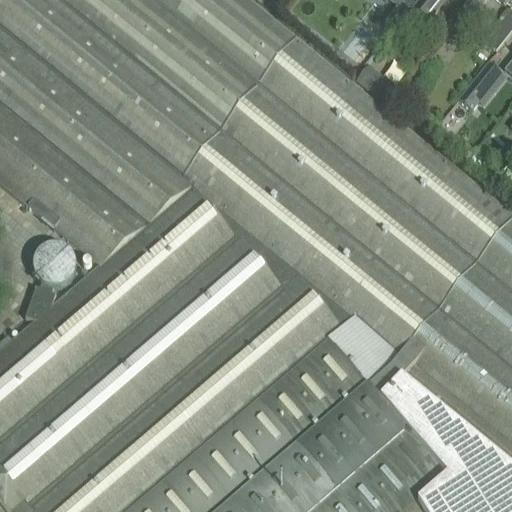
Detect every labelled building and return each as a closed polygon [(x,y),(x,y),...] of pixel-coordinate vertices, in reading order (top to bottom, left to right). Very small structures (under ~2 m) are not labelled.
[(0,0),(0,188),(100,270),(51,313),(56,299),(52,297),(53,294),(54,292),(57,292),(61,291),(63,290),(67,289),(70,285),(72,284),(74,280),(75,277),(76,274),(76,271),(76,268),(75,265),(74,261),(71,257),(69,254),(67,253),(65,251),(63,251),(59,250),(57,250),(53,250),(48,250),(46,251),(44,253),(42,254),(38,258),(37,260),(36,262),(35,266),(34,269),(34,274),(35,276),(35,279),(38,284),(39,285),(40,287),(41,288),(39,294),(35,293),(26,322),(37,326),(36,327),(13,346),(8,340),(0,346),(0,511),(511,511),(511,218),(244,0),(0,0)] [(409,0),(382,0),(397,11),(383,28),(394,36),(412,13),(417,6),(410,1),(409,0)] [(422,0),(417,6),(412,13),(428,25),(448,0),(422,0)] [(470,0),(462,11),(451,25),(452,26),(451,31),(458,38),(462,33),(473,19),(488,0),(494,0),(505,8),(511,0),(470,0)] [(496,55),(511,34),(511,31),(502,24),(485,46),(496,55)] [(458,104),(472,115),(501,76),(488,67),(458,104)] [(369,68),(356,85),(383,107),(397,91),(369,68)] [(439,129),(430,141),(440,149),(449,137),(439,129)]
